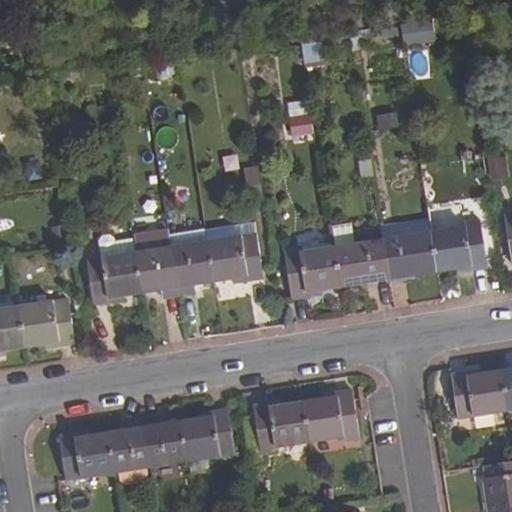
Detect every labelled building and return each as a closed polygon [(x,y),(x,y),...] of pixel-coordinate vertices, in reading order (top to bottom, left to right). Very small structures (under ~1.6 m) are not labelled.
[(16,23),(4,24),(8,47),(19,46),(16,23)] [(310,98),(291,103),(299,136),(319,131),(310,98)] [(368,175),(365,159),(357,161),(359,176),(368,175)] [(485,268),(478,220),(463,222),(463,227),(429,232),(436,272),(461,268),(462,272),(485,268)] [(253,233),(251,222),(203,230),(204,241),(253,233)] [(353,245),(350,223),(329,227),(333,248),(353,245)] [(204,241),(203,230),(168,235),(169,246),(204,241)] [(387,280),(436,272),(429,232),(380,240),(387,280)] [(97,239),(99,257),(133,252),(131,237),(112,240),(112,237),(107,233),(100,234),(97,239)] [(260,277),(253,233),(204,241),(211,281),(235,277),(237,281),(260,277)] [(387,280),(380,240),(353,245),(333,248),(339,288),(387,280)] [(211,281),(204,241),(169,246),(177,294),(193,292),(192,284),(211,281)] [(160,298),(177,294),(169,246),(133,252),(139,292),(159,289),(160,298)] [(339,288),(333,248),(301,253),(300,249),(283,252),(291,299),(315,296),(315,293),(339,288)] [(139,292),(133,252),(85,260),(92,305),(115,301),(115,296),(139,292)] [(72,343),(66,300),(15,307),(22,347),(47,344),(48,348),(72,343)] [(0,351),(22,347),(15,307),(0,309),(0,351)] [(511,368),(500,370),(507,412),(511,411),(511,368)] [(507,412),(500,370),(474,375),(474,371),(452,375),(458,419),(507,412)] [(359,442),(352,391),(327,395),(327,400),(302,404),(309,444),(341,439),(343,445),(359,442)] [(309,444),(302,404),(275,407),(274,403),(251,406),(255,431),(259,456),(276,454),(276,449),(309,444)] [(233,457),(227,410),(204,413),(203,418),(177,423),(183,464),(233,457)] [(183,464),(177,423),(157,426),(155,418),(140,419),(148,470),(183,464)] [(148,470),(140,419),(124,421),(126,431),(106,433),(112,475),(148,470)] [(252,456),(259,456),(255,431),(248,432),(252,456)] [(112,475),(106,433),(78,438),(77,433),(54,436),(61,483),(112,475)] [(483,480),(488,511),(511,511),(511,461),(485,465),(487,479),(483,480)]
